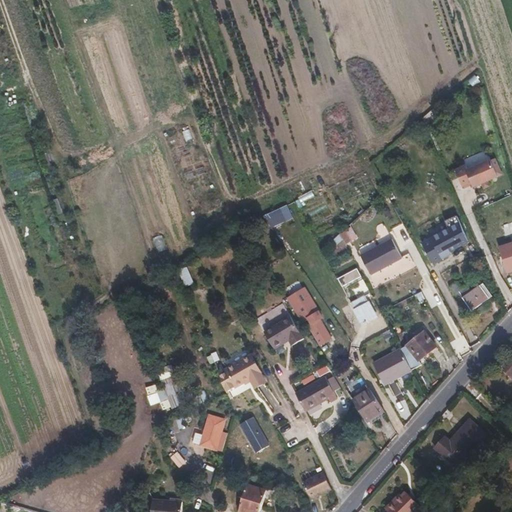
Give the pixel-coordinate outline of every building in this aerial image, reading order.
[(463,167),(454,171),(461,188),(470,184),(472,189),(497,179),(490,161),(465,171),(463,167)] [(265,214),(271,227),(293,216),(287,203),(265,214)] [(340,232),(346,243),(357,237),(351,226),(340,232)] [(360,254),(371,274),(403,258),(392,237),(360,254)] [(511,253),(499,258),(506,274),(511,271),(511,253)] [(376,289),(407,272),(401,261),(370,278),(376,289)] [(338,275),(341,285),(361,278),(358,268),(338,275)] [(380,297),(412,280),(407,272),(376,289),(380,297)] [(490,301),(480,288),(476,291),(487,304),(490,301)] [(363,300),(349,307),(360,326),(373,319),(363,300)] [(323,317),(304,329),(316,348),(335,336),(323,317)] [(287,319),(261,334),(270,350),(287,339),(291,345),(300,340),(287,319)] [(416,364),(434,349),(422,336),(421,336),(415,341),(407,348),(403,350),(398,353),(399,354),(409,374),(410,376),(419,369),(416,364)] [(265,381),(261,374),(262,373),(252,354),(235,362),(234,363),(225,368),(226,370),(219,374),(227,393),(241,385),(251,380),(255,387),(265,381)] [(395,383),(409,374),(399,354),(374,369),(386,390),(395,384),(395,383)] [(511,358),(511,359),(502,370),(501,371),(511,380),(511,358)] [(502,370),(511,359),(509,358),(504,363),(505,364),(504,365),(501,369),(502,370)] [(163,410),(181,404),(177,392),(182,390),(175,369),(159,374),(163,387),(156,390),(163,410)] [(333,401),(321,378),(291,394),(301,412),(324,400),(326,404),(333,401)] [(245,392),(255,387),(251,380),(241,385),(245,392)] [(256,390),(267,384),(265,381),(255,387),(256,390)] [(384,418),(369,395),(354,405),(353,403),(351,404),(356,413),(357,412),(363,421),(362,422),(367,428),(384,418)] [(363,421),(357,412),(356,413),(354,414),(360,423),(362,422),(363,421)] [(219,451),(228,420),(212,415),(203,447),(219,451)] [(255,417),(242,425),(259,453),(272,445),(255,417)] [(450,444),(469,423),(468,421),(448,442),(450,444)] [(459,455),(470,442),(475,447),(481,440),(474,433),(477,430),(469,423),(450,444),(448,442),(443,437),(433,448),(452,468),(461,457),(459,455)] [(484,437),(477,430),(474,433),(481,440),(484,437)] [(329,487),(321,471),(300,481),(309,498),(329,487)] [(241,511),(258,511),(266,489),(247,483),(238,511),(241,511)] [(398,492),(384,507),(388,511),(416,511),(418,510),(415,507),(419,503),(404,489),(399,493),(398,492)] [(181,511),(182,501),(152,500),(152,511),(181,511)]
